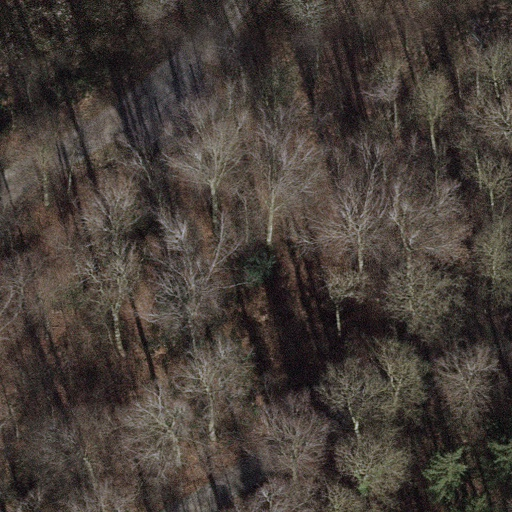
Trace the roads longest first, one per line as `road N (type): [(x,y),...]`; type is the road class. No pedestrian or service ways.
road 1 (track): [(122,511),(189,490),(398,367),(511,345)]
road 2 (track): [(239,0),(151,99),(0,186)]
